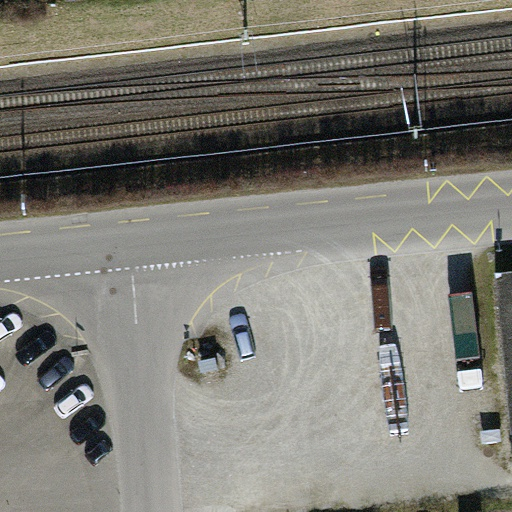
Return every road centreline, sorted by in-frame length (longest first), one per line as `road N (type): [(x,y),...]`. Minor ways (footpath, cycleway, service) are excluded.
road 1 (unclassified): [(133,243),(511,204)]
road 2 (unclassified): [(154,511),(133,243)]
road 3 (unclassified): [(0,260),(133,243)]
